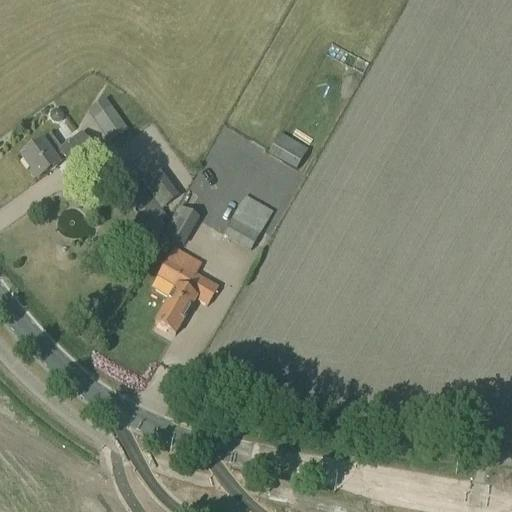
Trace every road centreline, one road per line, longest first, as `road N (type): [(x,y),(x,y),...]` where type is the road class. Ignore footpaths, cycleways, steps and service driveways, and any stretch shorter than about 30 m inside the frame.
road 1 (secondary): [(470,506),(200,444)]
road 2 (secondary): [(0,303),(71,379),(112,409),(200,444)]
